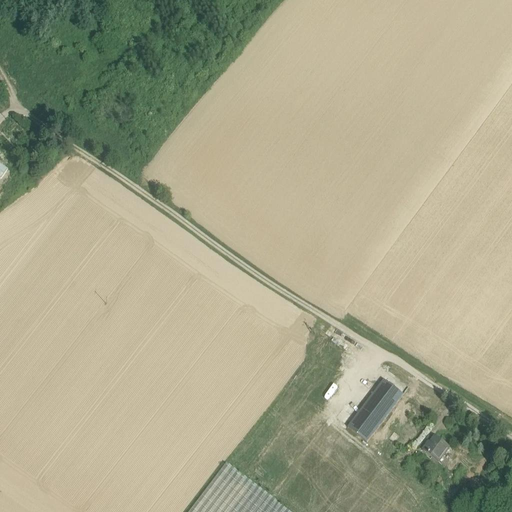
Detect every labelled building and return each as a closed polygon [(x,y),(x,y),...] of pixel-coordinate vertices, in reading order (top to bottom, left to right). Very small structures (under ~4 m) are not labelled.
[(303,406),(251,474),(273,490),(331,414),(330,414),(366,367),(345,351),(309,398),(307,396),(343,349),(324,335),(231,458),(249,472),(300,405),(303,406)] [(409,388),(387,371),(381,379),(384,381),(403,396),(409,388)] [(384,381),(354,421),(353,420),(351,418),(349,421),(351,422),(352,423),(348,429),(367,444),(403,396),(384,381)] [(350,416),(343,411),(337,418),(344,423),(350,416)] [(341,435),(330,427),(322,437),(333,445),(341,435)] [(322,437),(279,495),(289,503),(333,445),(322,437)] [(343,437),(292,505),(300,511),(315,511),(362,451),(343,437)] [(435,438),(428,448),(427,447),(423,452),(438,463),(449,449),(435,438)] [(364,452),(319,511),(348,511),(383,466),(364,452)] [(288,511),(226,465),(190,511),(288,511)] [(385,468),(351,511),(381,511),(404,482),(385,468)] [(406,484),(384,511),(413,511),(424,498),(423,497),(419,494),(406,484)]
